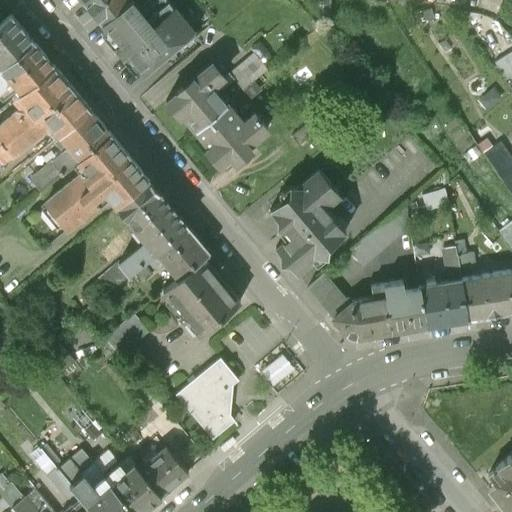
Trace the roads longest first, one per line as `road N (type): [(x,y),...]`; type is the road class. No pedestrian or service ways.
road 1 (residential): [(361,382),(46,0)]
road 2 (secondary): [(361,382),(207,511)]
road 3 (residential): [(468,511),(361,382)]
road 4 (secondary): [(511,345),(415,360),(361,382)]
